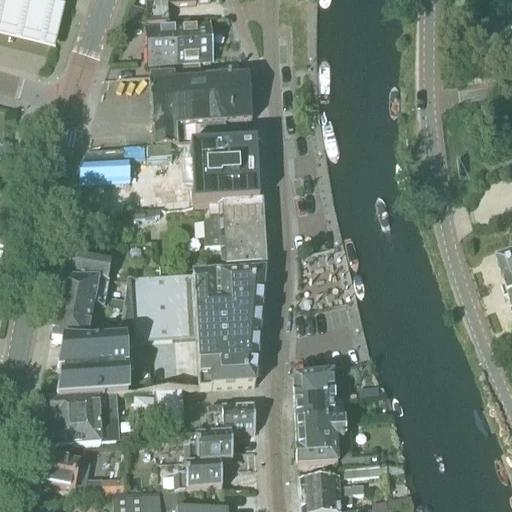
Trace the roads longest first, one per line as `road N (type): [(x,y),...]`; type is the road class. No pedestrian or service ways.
road 1 (unclassified): [(272,511),(281,258),(273,0)]
road 2 (tertiary): [(511,416),(434,189),(427,0)]
road 3 (secondary): [(0,458),(66,106)]
road 4 (residential): [(0,303),(34,96)]
